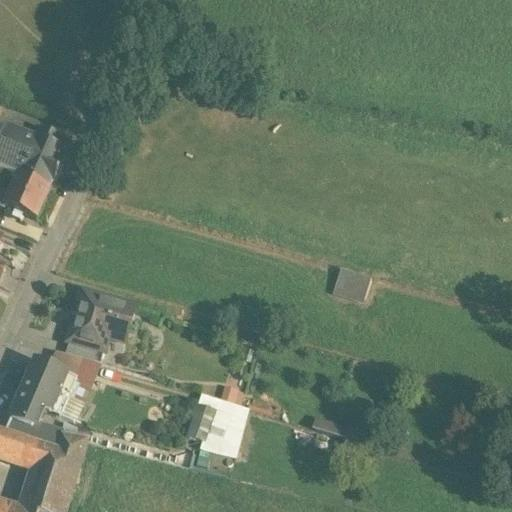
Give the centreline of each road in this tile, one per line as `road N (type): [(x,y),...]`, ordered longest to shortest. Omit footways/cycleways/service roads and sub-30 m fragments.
road 1 (residential): [(0,357),(105,140)]
road 2 (track): [(105,140),(152,0)]
